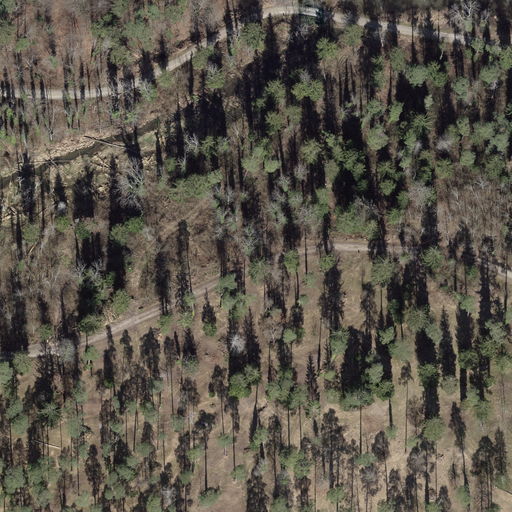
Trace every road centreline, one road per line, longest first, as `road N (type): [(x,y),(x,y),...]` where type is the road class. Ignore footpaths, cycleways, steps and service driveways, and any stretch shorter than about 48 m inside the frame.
road 1 (track): [(0,356),(46,351),(312,246),(397,244),(511,279)]
road 2 (track): [(299,10),(255,17),(116,89),(0,92)]
road 3 (track): [(511,49),(299,10)]
